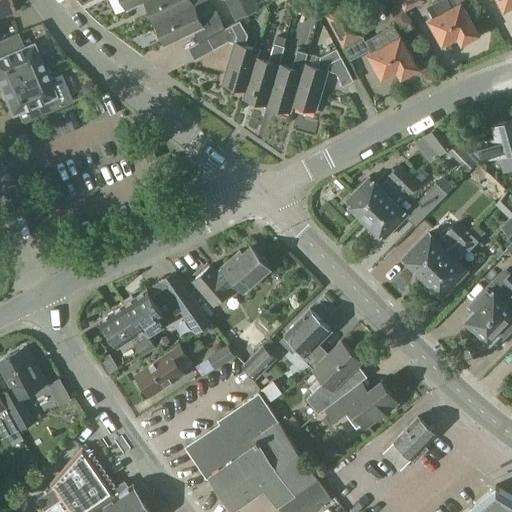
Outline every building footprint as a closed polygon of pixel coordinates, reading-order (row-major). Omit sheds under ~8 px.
[(0,0),(0,15),(13,12),(9,0),(0,0)] [(121,0),(126,8),(143,0),(121,0)] [(154,22),(193,4),(200,0),(143,0),(154,22)] [(308,15),(312,1),(309,0),(297,0),(295,11),(308,15)] [(398,0),(405,11),(424,0),(398,0)] [(452,7),(447,0),(434,0),(426,5),(433,17),(430,19),(442,41),(457,33),(461,40),(476,32),(460,2),(452,7)] [(193,4),(154,22),(164,43),(192,31),(198,41),(223,27),(215,8),(199,16),(193,4)] [(348,4),(326,15),(343,48),(365,37),(348,4)] [(391,16),(398,30),(410,24),(403,10),(391,16)] [(245,89),(258,49),(245,45),(248,35),(240,20),(207,37),(214,49),(229,41),(234,42),(222,82),(245,89)] [(369,53),(382,74),(396,67),(401,74),(416,66),(399,36),(400,36),(393,24),(366,39),(373,51),(369,53)] [(0,86),(1,87),(43,70),(32,44),(23,48),(17,33),(0,39),(0,86)] [(267,104),(285,46),(274,42),(269,61),(256,57),(259,49),(258,49),(245,89),(243,97),(267,104)] [(290,111),(305,63),(308,52),(297,49),(292,67),(279,64),(285,46),(267,104),(290,111)] [(305,63),(290,111),(293,103),(316,110),(328,70),(336,72),(343,86),(354,80),(337,48),(321,56),(318,67),(305,63)] [(43,70),(1,87),(11,113),(17,111),(21,122),(47,111),(42,100),(54,96),(43,70)] [(495,137),(463,145),(476,160),(501,153),(505,169),(511,167),(511,119),(492,124),(495,137)] [(455,141),(442,123),(425,135),(439,154),(455,141)] [(152,147),(142,151),(147,163),(157,158),(152,146),(152,147)] [(349,202),(365,218),(388,195),(409,173),(399,164),(379,185),(370,176),(359,188),(361,190),(349,202)] [(392,225),(405,212),(397,203),(407,192),(409,194),(419,183),(409,173),(388,195),(365,218),(380,233),(390,223),(392,225)] [(441,179),(419,201),(429,211),(451,189),(441,179)] [(424,275),(476,223),(475,222),(473,223),(465,214),(441,238),(440,236),(436,240),(428,232),(404,256),(404,263),(410,269),(417,269),(424,275)] [(511,218),(503,228),(511,236),(511,218)] [(476,223),(424,275),(430,282),(429,287),(435,293),(441,292),(441,293),(465,269),(456,260),(460,257),(458,254),(463,249),(464,250),(476,238),(478,241),(486,234),(476,223)] [(210,264),(193,279),(213,302),(230,289),(227,285),(235,279),(244,289),(269,267),(249,245),(241,252),(239,249),(222,264),(215,270),(210,264)] [(147,288),(125,301),(143,328),(146,333),(152,329),(167,320),(164,314),(164,315),(156,301),(168,294),(172,299),(192,327),(207,316),(188,288),(176,270),(160,280),(147,288)] [(467,324),(475,331),(478,328),(504,302),(511,293),(511,271),(509,274),(505,270),(470,305),(474,309),(466,317),(470,321),(467,324)] [(511,293),(504,302),(478,328),(475,331),(482,339),(485,336),(489,340),(496,332),(501,335),(511,323),(511,293)] [(105,321),(103,322),(110,334),(109,338),(113,343),(116,344),(117,345),(134,334),(137,340),(134,343),(141,354),(155,345),(146,333),(143,328),(125,301),(107,313),(109,315),(105,321)] [(281,339),(280,340),(292,352),(295,350),(302,358),(311,367),(326,353),(317,343),(330,330),(309,307),(284,332),(286,334),(283,338),(281,339)] [(245,337),(257,349),(268,337),(256,326),(245,337)] [(360,361),(340,340),(326,353),(311,367),(310,369),(322,381),(304,399),(317,413),(351,387),(343,377),(360,361)] [(186,353),(179,343),(135,372),(149,394),(182,371),(175,361),(186,353)] [(256,378),(277,356),(263,343),(255,353),(249,348),(240,358),(245,362),(242,365),(256,378)] [(237,355),(229,345),(208,359),(216,370),(237,355)] [(42,384),(22,346),(0,358),(0,364),(11,385),(0,390),(0,391),(20,429),(33,422),(20,396),(42,384)] [(397,401),(382,380),(357,399),(350,390),(327,407),(335,418),(344,411),(356,427),(363,422),(366,425),(397,401)] [(206,477),(210,474),(232,506),(264,485),(278,505),(282,511),(306,511),(330,496),(259,391),(217,419),(218,421),(184,445),(206,477)] [(0,427),(4,436),(18,428),(0,395),(0,427)] [(393,439),(394,440),(382,452),(385,456),(392,462),(400,469),(411,457),(414,460),(427,447),(424,444),(435,432),(417,415),(393,439)] [(151,511),(132,483),(116,494),(90,456),(90,457),(82,445),(49,483),(55,491),(39,502),(46,511),(44,511),(151,511)] [(375,495),(389,472),(373,463),(360,486),(375,495)] [(511,511),(511,493),(495,484),(460,511),(511,511)]
